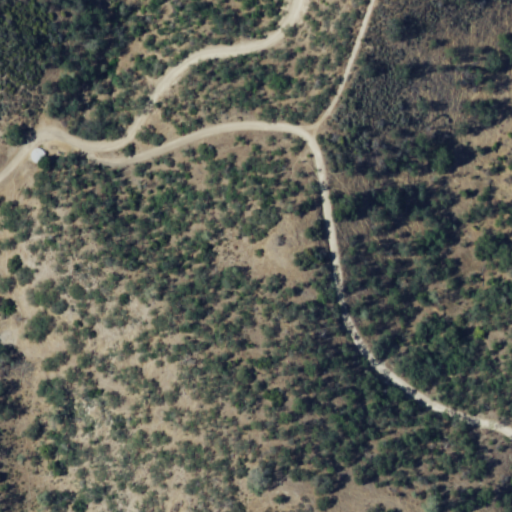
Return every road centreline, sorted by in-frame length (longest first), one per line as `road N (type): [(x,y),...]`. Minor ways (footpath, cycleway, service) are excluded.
road 1 (track): [(511,431),(412,390),(358,337),(338,284),(317,155),(298,125),(218,122),(105,160),(75,142)]
road 2 (track): [(0,175),(40,130),(75,142),(120,140),(179,53),(207,44),(274,43),(303,0)]
